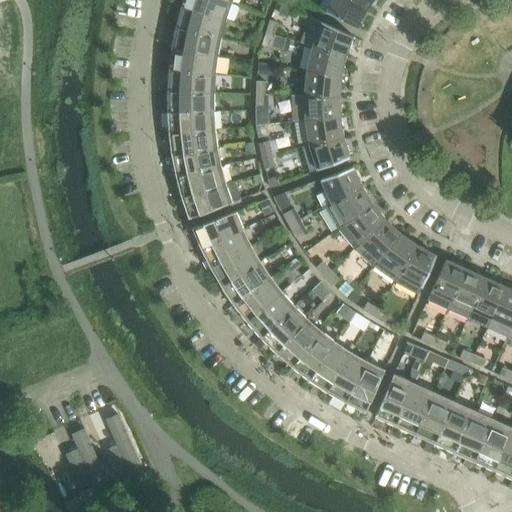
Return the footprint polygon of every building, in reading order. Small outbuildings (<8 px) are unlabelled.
[(183,0),(181,6),(194,10),(205,13),(215,16),(226,20),(232,2),(226,0),(183,0)] [(323,0),(319,9),(326,12),(357,27),(367,8),(354,0),(323,0)] [(373,0),(354,0),(367,8),(373,0)] [(194,10),(181,6),(176,27),(189,30),(200,32),(210,35),(222,38),(226,20),(215,16),(205,13),(194,10)] [(322,22),(310,18),(302,42),(346,55),(353,36),(322,22)] [(275,34),(278,22),(270,20),(267,32),(275,34)] [(189,30),(176,27),(171,48),(184,50),(196,52),(206,54),(218,56),(222,38),(210,35),(200,32),(189,30)] [(263,44),(271,46),(275,34),(267,32),(263,44)] [(302,42),(302,43),(313,46),(307,70),(341,76),(346,56),(346,55),(302,42)] [(184,50),(171,48),(169,69),(181,71),(193,72),(204,73),(216,74),(218,56),(206,54),(196,52),(184,50)] [(181,71),(169,69),(167,91),(180,91),(191,92),(202,92),(215,92),(216,74),(204,73),(193,72),(181,71)] [(307,70),(305,95),(292,95),(339,96),(341,76),(307,70)] [(265,82),(256,82),(256,94),(265,94),(265,82)] [(214,111),(215,92),(202,92),(191,92),(180,91),(167,91),(167,112),(180,112),(191,112),(202,111),(214,111)] [(256,94),(256,107),(265,107),(265,94),(256,94)] [(292,95),(293,121),(305,120),(340,117),(339,96),(292,95)] [(203,130),(215,129),(214,111),(202,111),(191,112),(180,112),(167,112),(169,134),(182,133),(193,131),(203,130)] [(305,120),(309,145),(302,146),(302,147),(343,137),(343,136),(340,117),(305,120)] [(218,148),(215,129),(203,130),(193,131),(182,133),(169,134),(172,155),(184,153),(195,151),(206,150),(218,148)] [(310,173),(317,170),(349,158),(343,137),(302,147),(310,173)] [(268,141),(260,143),(263,156),(271,154),(268,141)] [(254,142),(245,144),(247,155),(256,153),(254,142)] [(221,166),(218,148),(206,150),(195,151),(184,153),(172,155),(176,176),(188,173),(199,171),(209,168),(221,166)] [(263,156),(265,168),(274,166),(271,154),(263,156)] [(257,158),(249,159),(251,170),(259,169),(257,158)] [(226,184),(221,166),(209,168),(199,171),(188,173),(176,176),(181,197),(194,193),(204,190),(215,187),(226,184)] [(362,186),(353,167),(321,179),(326,191),(317,196),(322,209),(325,207),(324,206),(362,186)] [(271,188),(281,184),(278,176),(268,179),(271,188)] [(235,181),(226,184),(215,187),(204,190),(194,193),(181,197),(189,218),(201,214),(211,210),(221,206),(232,202),(241,199),(235,181)] [(325,207),(338,228),(374,203),(362,186),(324,206),(325,207)] [(266,217),(275,213),(270,203),(261,208),(266,217)] [(374,203),(338,228),(355,249),(386,220),(374,203)] [(295,208),(283,214),(289,225),(301,219),(295,208)] [(243,229),(236,212),(225,216),(216,219),(204,223),(192,228),(201,248),(213,243),(224,238),(233,234),(243,229)] [(302,232),(307,230),(301,219),(289,225),(295,237),(302,232)] [(401,234),(400,233),(386,220),(355,249),(373,266),(374,267),(401,234)] [(242,251),(251,245),(243,229),(233,234),(224,238),(213,243),(201,248),(210,268),(222,261),(233,256),(242,251)] [(374,267),(395,281),(395,282),(418,246),(401,234),(374,267)] [(261,261),(251,246),(251,245),(242,251),(233,256),(222,261),(210,268),(221,286),(233,279),(243,273),(252,267),(261,261)] [(419,294),(436,256),(418,246),(395,282),(419,294)] [(445,260),(427,300),(448,309),(466,269),(445,260)] [(221,286),(233,304),(244,296),(254,289),(263,283),(271,277),(261,261),(252,267),(243,273),(233,279),(221,286)] [(323,261),(316,267),(325,277),(332,271),(323,261)] [(468,318),(486,278),(466,269),(448,309),(468,318)] [(325,277),(334,285),(340,279),(332,271),(325,277)] [(274,298),(283,291),(271,277),(263,283),(254,289),(244,296),(233,304),(246,321),(256,313),(266,305),(274,298)] [(488,327),(506,287),(486,278),(468,318),(488,327)] [(507,336),(511,325),(511,289),(506,287),(488,327),(507,336)] [(283,291),(274,298),(266,305),(256,313),(246,321),(260,337),(270,328),(279,320),(287,312),(295,305),(283,291)] [(367,302),(363,309),(374,316),(378,309),(367,302)] [(301,326),(308,318),(295,305),(287,312),(279,320),(270,328),(260,337),(276,353),(285,343),(293,334),(301,326)] [(374,316),(384,323),(389,315),(378,309),(374,316)] [(285,343),(276,353),(292,367),(300,356),(308,347),(315,338),(322,330),(308,318),(301,326),(293,334),(285,343)] [(74,327),(19,351),(26,367),(81,344),(74,327)] [(336,341),(322,330),(315,338),(308,347),(300,356),(292,367),(309,380),(317,369),(324,359),(330,350),(336,341)] [(390,333),(384,330),(381,336),(387,340),(390,333)] [(436,337),(425,332),(421,340),(432,345),(436,337)] [(444,350),(448,342),(436,337),(432,345),(444,350)] [(352,352),(336,341),(330,350),(324,359),(317,369),(309,380),(327,392),(334,381),(340,370),(346,361),(352,352)] [(464,350),(460,358),(471,363),(475,355),(464,350)] [(429,351),(424,363),(436,367),(440,356),(429,351)] [(66,371),(86,363),(81,352),(62,360),(66,371)] [(368,361),(367,361),(352,352),(346,361),(340,370),(334,381),(327,392),(346,402),(352,391),(357,380),(363,371),(368,361)] [(471,363),(483,368),(487,360),(475,355),(471,363)] [(346,402),(365,412),(371,400),(376,389),(380,379),(384,370),(368,361),(363,371),(357,380),(352,391),(346,402)] [(454,362),(452,369),(465,375),(468,368),(454,362)] [(511,371),(503,367),(499,375),(511,381),(511,377),(511,371)] [(415,383),(394,373),(389,383),(385,393),(380,405),(375,416),(395,426),(400,414),(406,403),(410,393),(415,383)] [(395,426),(415,434),(420,423),(425,412),(430,402),(434,392),(415,383),(410,393),(406,403),(400,414),(395,426)] [(454,401),(434,392),(430,402),(425,412),(420,423),(415,434),(435,443),(440,432),(445,421),(449,411),(454,401)] [(474,410),(454,401),(449,411),(445,421),(440,432),(435,443),(454,452),(459,441),(465,430),(469,420),(474,410)] [(493,418),(474,410),(469,420),(465,430),(459,441),(454,452),(474,461),(479,450),(484,439),(493,418)] [(511,429),(511,426),(493,418),(484,439),(479,450),(474,461),(494,470),(499,459),(504,448),(508,438),(511,429)] [(57,432),(81,487),(98,480),(73,425),(57,432)] [(494,470),(511,478),(511,429),(508,438),(504,448),(499,459),(494,470)] [(136,469),(117,477),(121,488),(141,480),(136,469)] [(87,503),(106,495),(101,484),(82,492),(87,503)] [(86,511),(81,496),(66,502),(69,511),(86,511)]
